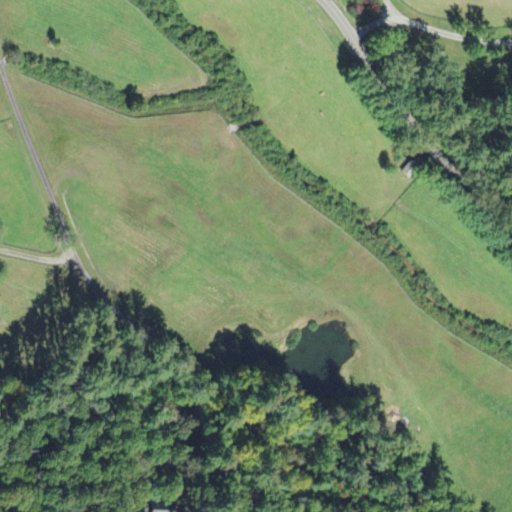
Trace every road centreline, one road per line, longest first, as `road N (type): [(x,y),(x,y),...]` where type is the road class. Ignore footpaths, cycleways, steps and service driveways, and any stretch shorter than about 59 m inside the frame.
road 1 (residential): [(0,63),(97,316),(235,443),(260,511)]
road 2 (residential): [(511,234),(409,123),(325,0)]
